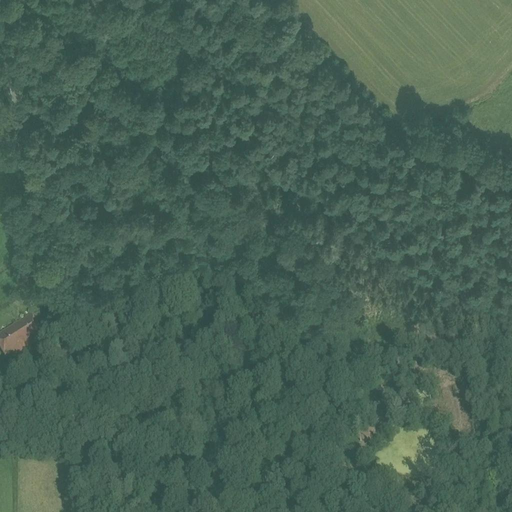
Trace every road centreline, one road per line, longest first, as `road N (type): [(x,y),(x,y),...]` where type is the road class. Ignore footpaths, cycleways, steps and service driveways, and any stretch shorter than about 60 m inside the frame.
road 1 (unclassified): [(95,511),(0,29)]
road 2 (track): [(260,0),(351,98),(511,201)]
